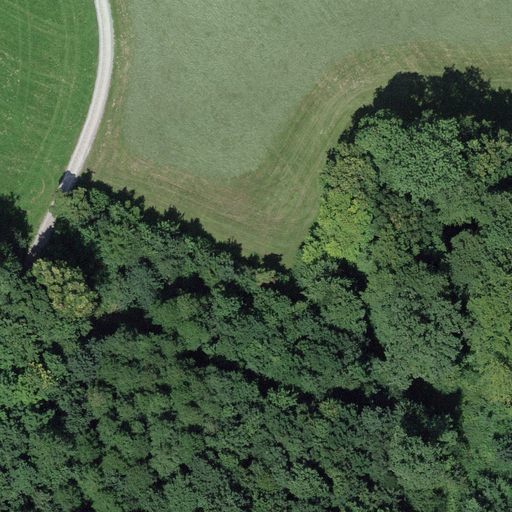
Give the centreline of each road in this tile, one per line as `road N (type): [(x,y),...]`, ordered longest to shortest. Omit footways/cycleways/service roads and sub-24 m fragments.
road 1 (track): [(102,0),(106,58),(91,128),(43,241),(0,315)]
road 2 (track): [(75,511),(57,471),(81,310),(77,257),(43,241)]
